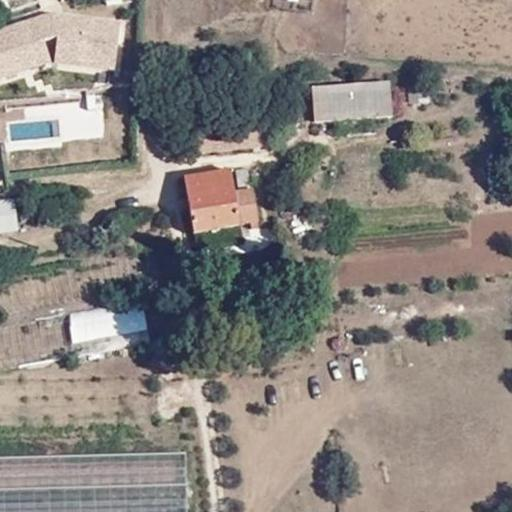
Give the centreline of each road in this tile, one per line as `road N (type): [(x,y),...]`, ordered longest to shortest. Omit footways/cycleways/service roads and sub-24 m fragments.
road 1 (track): [(152,125),(158,164),(136,193),(0,248)]
road 2 (track): [(200,368),(218,511)]
